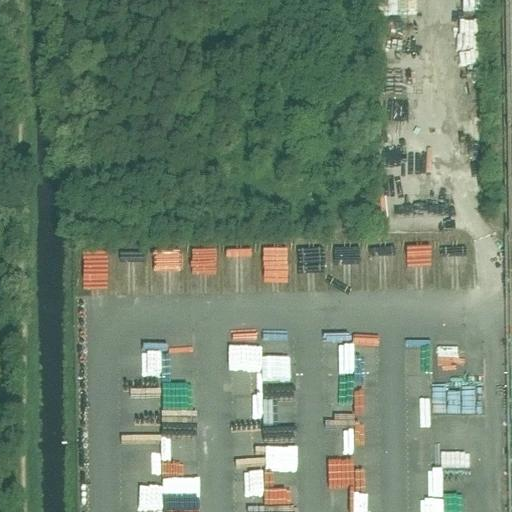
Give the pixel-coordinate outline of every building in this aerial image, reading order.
[(261,350),(228,352),(230,374),(242,373),(243,397),(264,395),(261,350)] [(163,381),(164,356),(128,355),(128,378),(149,378),(149,381),(163,381)] [(265,420),(264,400),(236,401),(236,421),(265,420)] [(230,454),(231,475),(264,475),(264,454),(230,454)] [(187,493),(186,468),(166,469),(167,494),(187,493)] [(238,483),(240,510),(267,509),(265,481),(238,483)] [(122,511),(162,511),(163,502),(123,502),(122,511)]
